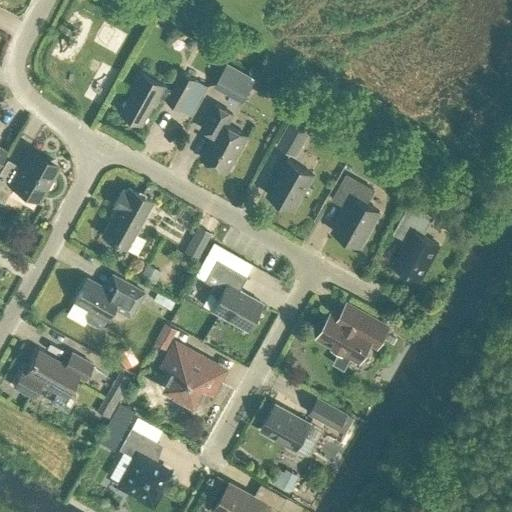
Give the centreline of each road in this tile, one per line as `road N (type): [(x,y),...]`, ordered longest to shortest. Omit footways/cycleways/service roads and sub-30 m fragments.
road 1 (residential): [(313,262),(100,143)]
road 2 (residential): [(313,262),(211,459)]
road 3 (residential): [(0,335),(100,143)]
road 4 (residential): [(100,143),(21,93),(17,67),(47,0)]
